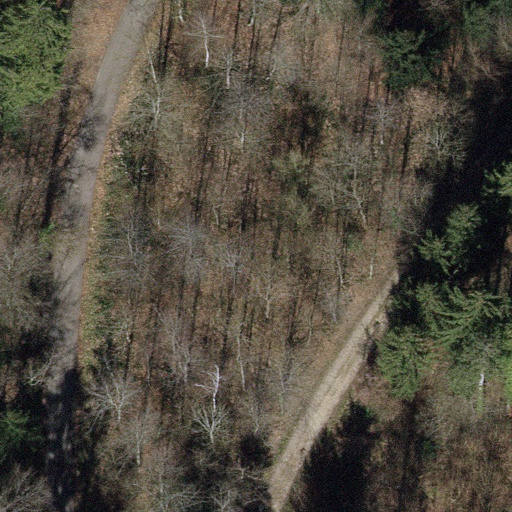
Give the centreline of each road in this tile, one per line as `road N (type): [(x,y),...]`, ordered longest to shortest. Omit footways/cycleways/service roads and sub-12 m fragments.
road 1 (unclassified): [(143,0),(104,86),(73,252),(60,511)]
road 2 (track): [(290,511),(420,289),(511,175)]
